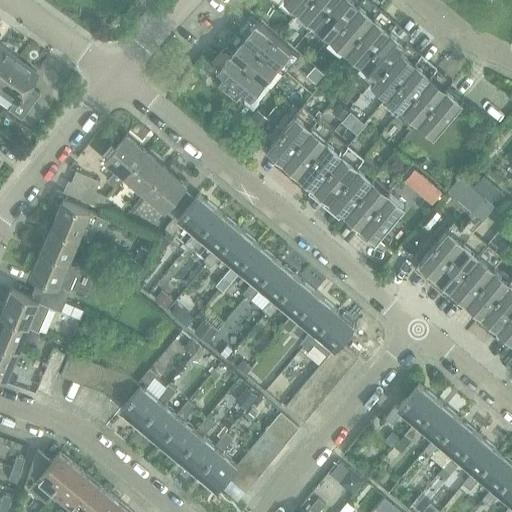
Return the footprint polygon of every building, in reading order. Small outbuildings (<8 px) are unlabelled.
[(286,0),(299,10),(307,0),(286,0)] [(307,0),(299,10),(315,23),(333,0),(307,0)] [(356,0),(333,0),(315,23),(330,36),(359,2),(356,0)] [(359,2),(330,36),(346,49),(374,15),(359,2)] [(374,15),(346,49),(361,62),(390,28),(374,15)] [(243,37),(285,72),(298,55),(257,20),(243,37)] [(390,28),(361,62),(377,75),(400,48),(406,42),(390,28)] [(230,52),(271,86),(272,85),(273,86),(285,72),(243,37),(230,52)] [(400,48),(377,75),(372,82),(388,95),(416,61),(400,48)] [(0,80),(14,60),(0,49),(0,80)] [(237,99),(244,90),(249,94),(243,102),(253,110),(259,102),(258,101),(271,86),(230,52),(217,67),(226,75),(219,84),(237,99)] [(14,60),(0,80),(0,91),(12,100),(14,101),(9,109),(20,117),(33,99),(39,91),(28,83),(34,75),(14,60)] [(416,61),(388,95),(403,108),(432,74),(416,61)] [(315,66),(307,75),(316,83),(324,74),(315,66)] [(432,74),(403,108),(419,121),(447,87),(432,74)] [(447,87),(419,121),(434,134),(462,100),(447,87)] [(280,97),(273,106),(284,115),(291,106),(280,97)] [(339,102),(332,110),(341,118),(349,110),(339,102)] [(256,134),(270,119),(259,109),(245,124),(256,134)] [(351,111),(343,121),(350,128),(359,118),(351,111)] [(268,147),(285,160),(320,118),(319,117),(313,125),(297,112),(268,147)] [(320,118),(285,160),(300,173),(333,133),(332,132),(334,130),(320,118)] [(333,133),(300,173),(315,186),(344,152),(343,151),(348,144),(333,133)] [(105,160),(116,169),(107,179),(117,187),(125,177),(147,151),(127,134),(105,160)] [(125,177),(145,194),(167,168),(147,151),(125,177)] [(344,152),(315,186),(331,199),(359,165),(344,152)] [(359,165),(331,199),(346,212),(375,178),(359,165)] [(167,168),(145,194),(174,217),(177,213),(180,216),(194,198),(182,189),(186,184),(167,168)] [(442,192),(427,179),(415,168),(405,180),(432,204),(442,192)] [(76,171),(72,181),(96,190),(100,181),(76,171)] [(483,175),(473,186),(484,195),(495,204),(496,205),(505,194),(483,175)] [(375,178),(346,212),(361,225),(390,190),(375,178)] [(96,192),(96,190),(72,181),(72,182),(68,180),(64,192),(102,207),(107,196),(96,192)] [(390,190),(361,225),(377,238),(406,203),(390,190)] [(177,213),(174,217),(166,227),(167,228),(173,233),(183,221),(195,231),(215,208),(198,193),(194,198),(180,216),(177,213)] [(484,195),(472,209),(483,219),(495,204),(484,195)] [(63,200),(53,224),(80,235),(91,239),(96,226),(105,229),(109,218),(92,211),(85,231),(82,230),(90,211),(63,200)] [(215,208),(195,231),(185,243),(192,249),(202,237),(214,247),(234,224),(215,208)] [(53,224),(42,250),(70,261),(70,260),(80,235),(53,224)] [(234,224),(214,247),(204,259),(211,265),(221,253),(234,264),(254,240),(234,224)] [(420,261),(436,274),(465,240),(449,227),(420,261)] [(166,234),(161,240),(165,244),(174,234),(173,233),(167,228),(163,232),(166,234)] [(241,269),(254,280),(274,257),(254,240),(234,264),(216,285),(223,290),(241,269)] [(465,240),(436,274),(451,287),(480,253),(465,240)] [(142,245),(135,258),(148,265),(154,252),(142,245)] [(39,277),(35,287),(66,299),(71,289),(81,264),(70,260),(70,261),(42,250),(32,274),(39,277)] [(480,253),(451,287),(448,291),(455,297),(458,293),(467,300),(496,266),(480,253)] [(254,280),(244,292),(250,298),(263,309),(273,296),(293,273),(274,257),(254,280)] [(135,261),(129,273),(140,278),(146,267),(135,261)] [(496,266),(467,300),(482,313),(511,279),(496,266)] [(293,273),(273,296),(263,309),(270,315),(280,302),(292,313),(313,289),(293,273)] [(511,279),(482,313),(497,326),(511,308),(511,279)] [(13,290),(3,314),(30,325),(40,330),(50,306),(62,311),(66,299),(35,287),(31,297),(13,290)] [(313,289),(292,313),(282,325),(289,331),(300,319),(312,329),(332,305),(313,289)] [(155,298),(165,308),(173,300),(162,290),(155,298)] [(177,304),(171,312),(176,317),(179,319),(186,311),(177,304)] [(312,329),(301,341),(309,347),(312,343),(327,355),(332,350),(334,347),(340,341),(355,324),(332,305),(312,329)] [(511,308),(497,326),(511,338),(511,308)] [(3,314),(0,320),(0,342),(19,350),(30,325),(3,314)] [(207,342),(217,329),(205,319),(194,331),(207,342)] [(191,338),(184,347),(193,354),(200,345),(191,338)] [(332,350),(350,365),(357,355),(340,341),(334,347),(332,350)] [(0,372),(9,376),(19,350),(0,342),(0,372)] [(227,345),(220,353),(226,357),(232,350),(227,345)] [(55,349),(49,363),(60,367),(66,353),(55,349)] [(324,359),(342,374),(350,365),(332,350),(327,355),(324,359)] [(71,352),(61,375),(72,379),(81,356),(71,352)] [(81,356),(72,379),(83,383),(92,361),(81,356)] [(242,359),(236,366),(246,374),(252,367),(242,359)] [(317,368),(335,383),(342,374),(324,359),(317,368)] [(92,361),(83,383),(94,387),(103,365),(92,361)] [(49,363),(38,388),(48,393),(60,367),(49,363)] [(103,365),(94,387),(104,391),(114,369),(103,365)] [(141,385),(125,403),(121,408),(138,422),(158,397),(146,387),(157,374),(150,368),(138,382),(141,385)] [(309,377),(327,392),(335,383),(317,368),(309,377)] [(114,369),(104,391),(115,395),(125,373),(114,369)] [(125,373),(115,395),(125,403),(141,385),(138,382),(127,373),(125,373)] [(301,387),(319,402),(327,392),(309,377),(301,387)] [(403,410),(416,421),(436,397),(419,383),(400,406),(398,404),(386,417),(393,423),(403,410)] [(158,397),(138,422),(157,438),(177,413),(165,403),(176,390),(169,384),(158,397)] [(294,396),(312,411),(319,402),(301,387),(294,396)] [(248,389),(240,398),(249,405),(257,396),(248,389)] [(286,405),(304,420),(312,411),(294,396),(286,405)] [(436,397),(416,421),(405,433),(412,439),(423,426),(435,437),(455,413),(436,397)] [(177,413),(157,438),(176,454),(196,429),(184,419),(195,406),(188,400),(177,413)] [(252,407),(246,415),(251,419),(258,412),(252,407)] [(273,421),(291,435),(299,426),(281,412),(273,421)] [(455,413),(435,437),(424,449),(431,455),(442,443),(455,453),(475,430),(455,413)] [(207,416),(196,429),(176,454),(195,470),(216,445),(203,434),(214,421),(207,416)] [(266,430),(284,445),(291,435),(273,421),(266,430)] [(258,439),(276,454),(284,445),(266,430),(258,439)] [(475,430),(455,453),(444,466),(451,472),(461,459),(474,470),(494,446),(475,430)] [(216,445),(195,470),(217,489),(228,476),(235,467),(238,463),(223,451),(233,438),(226,431),(216,445)] [(392,431),(384,441),(392,448),(400,438),(392,431)] [(400,439),(395,445),(402,451),(407,445),(412,439),(405,433),(400,439)] [(250,448),(268,463),(276,454),(258,439),(250,448)] [(511,460),(494,446),(474,470),(463,482),(470,488),(481,475),(493,486),(511,464),(511,460)] [(243,458),(261,472),(268,463),(250,448),(243,458)] [(29,475),(36,480),(30,487),(46,502),(52,494),(53,495),(77,466),(60,451),(52,461),(37,449),(29,475)] [(17,455),(13,467),(22,470),(26,458),(17,455)] [(235,467),(253,482),(261,472),(243,458),(238,464),(238,463),(235,467)] [(338,459),(328,471),(339,479),(349,467),(338,459)] [(511,464),(493,486),(483,498),(490,504),(500,492),(511,501),(511,464)] [(77,466),(53,495),(70,509),(94,480),(77,466)] [(13,467),(10,478),(9,479),(18,482),(22,470),(13,467)] [(228,476),(246,491),(253,482),(235,467),(228,476)] [(94,480),(70,509),(73,511),(95,511),(111,493),(94,480)] [(111,493),(95,511),(123,511),(127,507),(111,493)] [(4,494),(0,506),(9,508),(13,497),(4,494)] [(385,496),(374,508),(379,511),(386,511),(394,503),(385,496)] [(317,511),(324,503),(317,498),(305,511),(317,511)]
